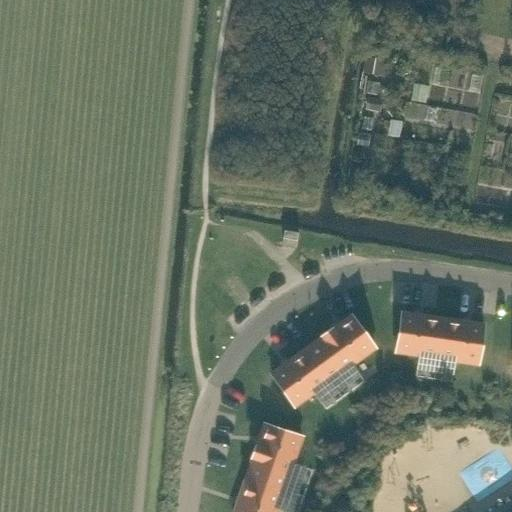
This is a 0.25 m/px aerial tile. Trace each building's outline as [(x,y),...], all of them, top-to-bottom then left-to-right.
[(297,248),(299,233),(286,231),(283,246),(297,248)] [(436,356),(442,319),(400,313),(395,350),(418,354),(436,356)] [(303,351),(325,382),(328,379),(374,346),(351,316),(332,330),(330,328),(321,335),(322,337),(303,351)] [(478,363),(483,325),(442,319),(436,356),(454,359),(478,363)] [(293,405),(325,382),(303,351),(270,375),(293,405)] [(246,476),(282,489),(300,436),(265,423),(257,446),(254,445),(250,456),(253,457),(246,476)] [(273,511),(282,489),(246,476),(234,511),(273,511)]
